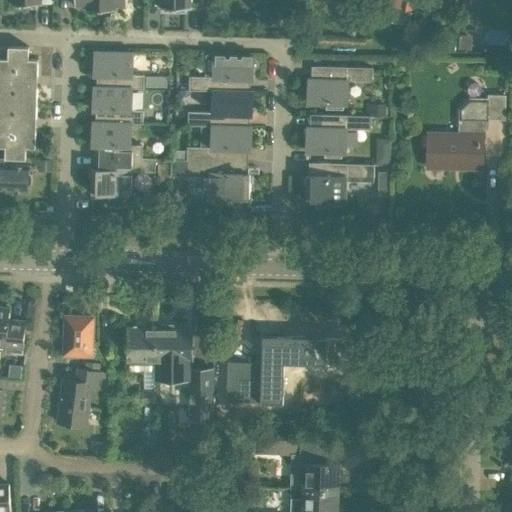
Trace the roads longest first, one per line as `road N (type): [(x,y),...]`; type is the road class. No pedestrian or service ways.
road 1 (residential): [(279,268),(286,52),(277,44),(68,40)]
road 2 (residential): [(463,511),(472,271)]
road 3 (residential): [(63,262),(68,40)]
road 4 (unclassified): [(279,268),(63,262)]
road 5 (unclassified): [(472,271),(279,268)]
road 6 (residential): [(27,447),(49,261)]
road 7 (residential): [(149,467),(58,464),(27,447)]
